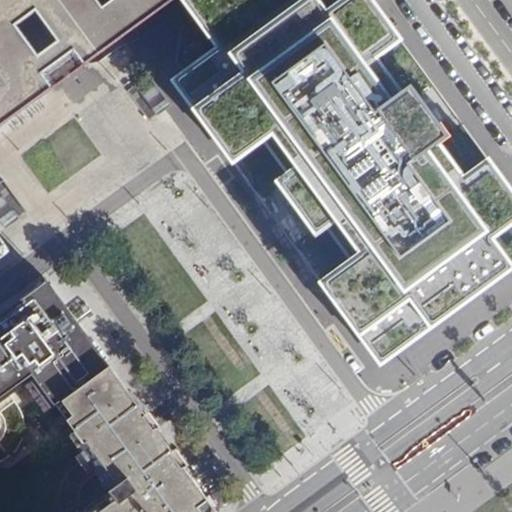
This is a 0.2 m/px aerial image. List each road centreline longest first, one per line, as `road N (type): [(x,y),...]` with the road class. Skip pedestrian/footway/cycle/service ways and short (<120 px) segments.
road 1 (secondary): [(511,334),(276,511)]
road 2 (secondary): [(366,511),(511,406)]
road 3 (residential): [(414,0),(511,133)]
